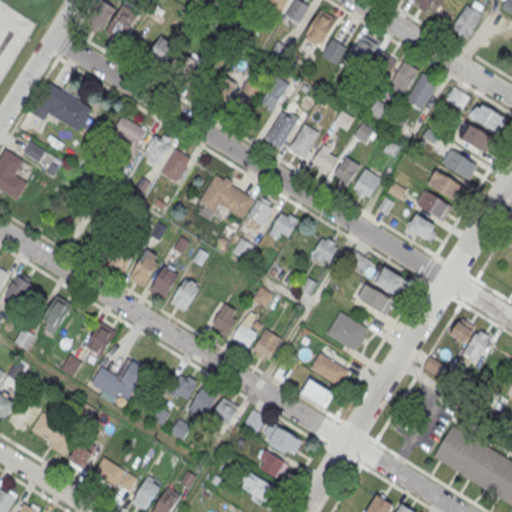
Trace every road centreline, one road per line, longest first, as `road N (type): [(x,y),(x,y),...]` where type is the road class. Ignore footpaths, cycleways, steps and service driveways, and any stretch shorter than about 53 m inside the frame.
road 1 (residential): [(511,321),(51,38)]
road 2 (residential): [(458,511),(0,230)]
road 3 (residential): [(511,171),(302,511)]
road 4 (residential): [(511,99),(351,0)]
road 5 (residential): [(74,0),(0,119)]
